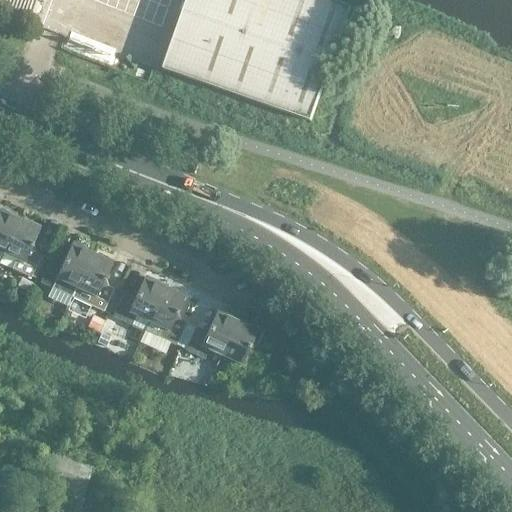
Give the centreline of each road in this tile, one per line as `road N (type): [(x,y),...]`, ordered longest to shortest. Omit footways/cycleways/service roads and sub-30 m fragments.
road 1 (tertiary): [(0,125),(226,220),(287,258),(511,475)]
road 2 (tertiary): [(511,422),(408,315),(324,247),(227,197),(0,103)]
road 3 (residential): [(264,309),(0,179)]
